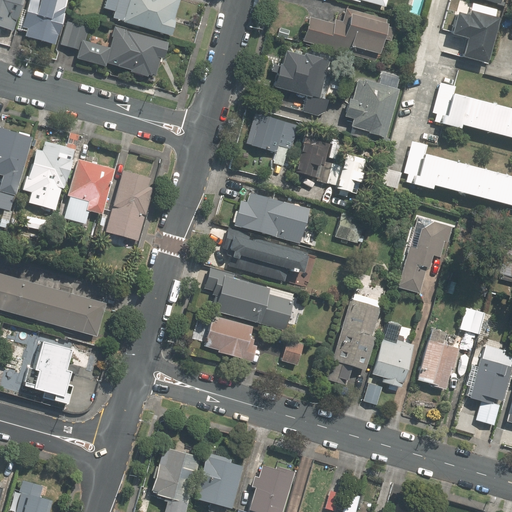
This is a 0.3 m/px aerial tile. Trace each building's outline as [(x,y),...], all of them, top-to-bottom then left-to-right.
[(0,0),(0,27),(12,31),(20,0),(0,0)] [(27,0),(19,27),(25,28),(23,36),(52,44),(65,0),(27,0)] [(178,0),(116,0),(111,19),(169,35),(178,0)] [(347,0),(384,11),(387,0),(347,0)] [(496,12),(457,3),(448,38),(463,41),(458,61),(483,67),(496,12)] [(346,20),(312,12),(306,37),(380,55),(389,18),(349,8),(346,20)] [(106,68),(108,64),(151,76),(156,58),(161,59),(165,42),(117,29),(112,45),(86,38),(89,28),(67,22),(61,45),(78,50),(76,59),(106,68)] [(334,60),(285,48),(275,87),(307,94),(303,109),(320,113),(334,60)] [(398,86),(360,78),(355,98),(350,97),(346,115),(353,116),(351,126),(388,134),(398,86)] [(455,85),(440,82),(433,113),(431,120),(511,138),(511,106),(453,94),(455,85)] [(293,120),(253,111),(246,144),(275,150),(272,166),(282,168),(287,146),(293,120)] [(30,136),(0,128),(0,174),(1,175),(0,179),(0,209),(9,212),(30,136)] [(329,141),(303,136),(296,170),(317,174),(315,184),(351,191),(354,180),(361,182),(367,155),(344,151),(342,163),(325,160),(329,141)] [(40,150),(34,148),(23,186),(39,190),(37,196),(58,201),(72,149),(43,141),(40,150)] [(511,174),(410,145),(402,171),(410,173),(408,181),(433,188),(435,180),(511,202),(511,174)] [(112,169),(75,159),(65,196),(67,197),(62,217),(84,223),(87,211),(100,214),(112,169)] [(148,178),(120,170),(103,231),(136,240),(151,187),(146,186),(148,178)] [(311,207),(241,191),(233,225),(303,241),(311,207)] [(452,217),(416,209),(398,286),(423,291),(431,254),(443,257),(452,217)] [(363,226),(339,221),(335,237),(359,242),(363,226)] [(302,253),(225,231),(219,251),(226,253),(223,265),(293,285),(302,253)] [(511,247),(504,246),(498,275),(511,277),(511,247)] [(234,273),(210,267),(205,287),(220,291),(216,308),(288,326),(296,295),(232,279),(234,273)] [(0,309),(94,336),(104,303),(0,273),(0,309)] [(381,306),(348,296),(325,375),(347,382),(352,365),(363,368),(381,306)] [(478,331),(483,308),(462,303),(457,326),(478,331)] [(253,327),(213,315),(204,344),(256,359),(260,343),(249,340),(253,327)] [(306,340),(289,335),(281,360),(297,365),(306,340)] [(415,345),(383,336),(371,378),(403,386),(415,345)] [(511,354),(511,343),(483,336),(466,396),(480,399),(475,418),(493,423),(511,354)] [(460,347),(428,338),(417,379),(448,388),(460,347)] [(63,370),(68,348),(40,341),(33,368),(27,366),(22,386),(53,394),(51,400),(66,403),(70,385),(64,384),(68,371),(63,370)] [(184,511),(202,456),(168,445),(154,490),(169,495),(163,511),(184,511)] [(234,457),(209,450),(197,496),(233,506),(244,466),(232,463),(234,457)] [(283,511),(295,473),(262,464),(250,508),(263,511),(283,511)] [(18,492),(22,493),(16,511),(49,511),(47,511),(50,498),(34,493),(37,484),(22,479),(18,492)] [(337,491),(329,489),(327,508),(335,509),(337,491)] [(361,494),(348,491),(343,508),(357,511),(361,494)] [(157,511),(159,505),(147,502),(144,511),(157,511)]
